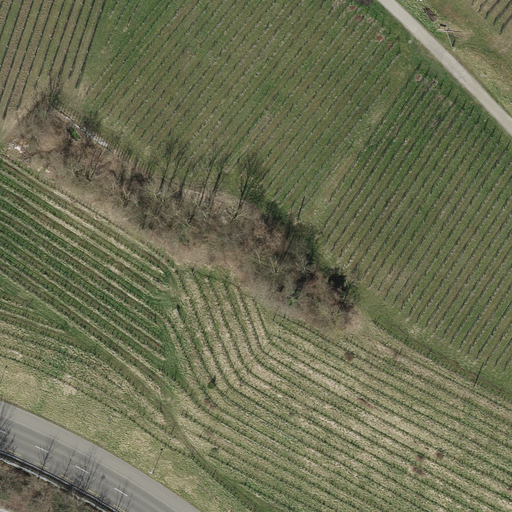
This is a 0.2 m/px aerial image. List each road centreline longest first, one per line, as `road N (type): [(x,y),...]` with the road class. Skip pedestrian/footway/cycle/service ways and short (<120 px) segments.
road 1 (track): [(511,123),(389,0)]
road 2 (tertiary): [(0,431),(151,511)]
